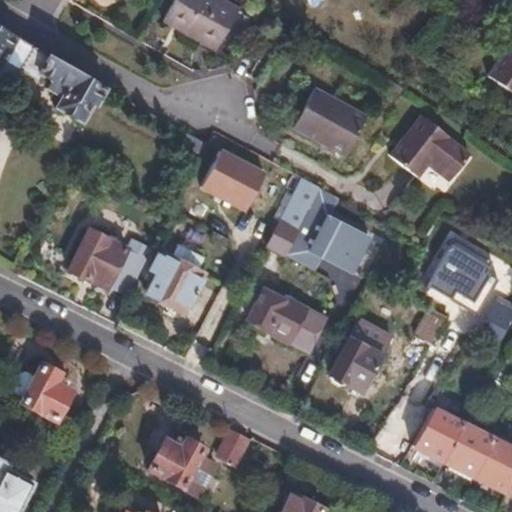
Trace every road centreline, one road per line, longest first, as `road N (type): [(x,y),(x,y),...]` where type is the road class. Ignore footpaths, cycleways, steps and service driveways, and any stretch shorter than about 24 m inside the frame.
road 1 (residential): [(126,356),(431,511)]
road 2 (residential): [(0,14),(157,97),(223,104)]
road 3 (residential): [(48,511),(126,356)]
road 4 (residential): [(0,292),(126,356)]
